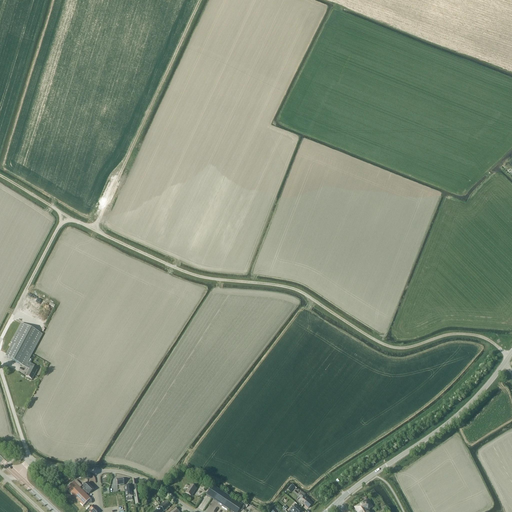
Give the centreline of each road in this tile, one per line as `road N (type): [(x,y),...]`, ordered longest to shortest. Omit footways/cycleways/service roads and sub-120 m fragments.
road 1 (track): [(508,356),(466,333),(390,346),(293,288),(197,275),(57,210)]
road 2 (track): [(93,229),(200,0)]
road 3 (tertiary): [(337,502),(452,419),(511,351)]
road 4 (track): [(2,335),(59,223),(74,220)]
